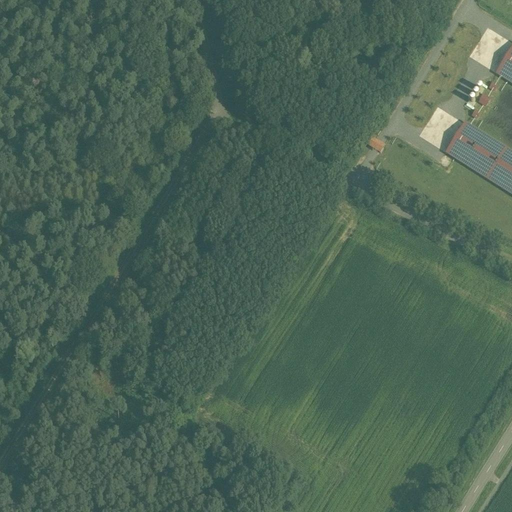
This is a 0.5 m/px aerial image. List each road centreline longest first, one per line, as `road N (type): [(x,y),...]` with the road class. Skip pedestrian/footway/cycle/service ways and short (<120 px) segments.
road 1 (unclassified): [(511,261),(234,117),(217,90),(195,0)]
road 2 (track): [(223,105),(0,462)]
